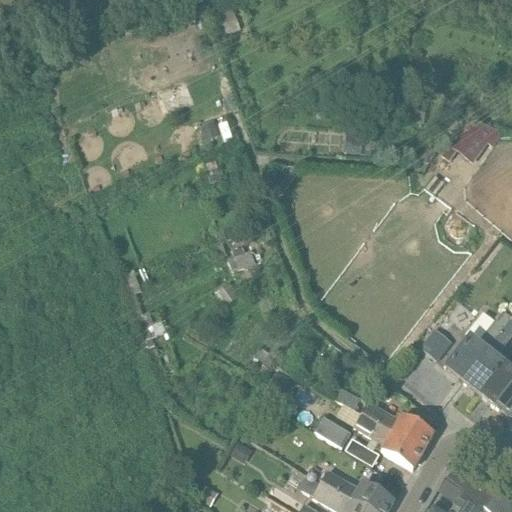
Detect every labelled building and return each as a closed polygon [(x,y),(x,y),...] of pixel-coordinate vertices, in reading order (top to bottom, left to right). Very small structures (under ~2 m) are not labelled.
[(217,14),(207,18),(215,41),(225,37),(217,14)] [(395,123),(421,128),(425,108),(399,103),(395,123)] [(200,128),(205,143),(217,139),(212,123),(200,128)] [(492,149),(501,136),(497,133),(463,124),(438,158),(447,165),(455,154),(473,167),(488,146),(492,149)] [(344,156),(361,157),(363,130),(346,129),(344,156)] [(275,202),(295,175),(292,170),(269,170),(263,177),(271,201),(275,202)] [(228,233),(217,237),(220,245),(231,241),(228,233)] [(234,261),(238,274),(255,268),(250,255),(244,257),(234,261)] [(135,280),(134,277),(123,281),(123,279),(117,281),(158,389),(168,385),(151,341),(156,339),(148,315),(141,318),(128,283),(135,280)] [(227,286),(215,296),(226,310),(239,300),(227,286)] [(462,385),(511,323),(503,316),(496,324),(495,324),(477,347),(469,341),(445,372),(462,385)] [(478,398),(502,368),(493,361),(511,337),(511,323),(462,385),(478,398)] [(267,377),(294,337),(286,331),(269,356),(260,351),(254,360),(264,366),(259,372),(267,377)] [(437,365),(451,346),(434,333),(420,352),(437,365)] [(494,410),(511,387),(511,368),(509,373),(502,368),(478,398),(494,410)] [(291,382),(276,373),(267,389),(281,397),(291,382)] [(375,393),(380,397),(386,389),(380,385),(375,393)] [(511,387),(494,410),(511,423),(511,421),(511,387)] [(353,414),(360,403),(339,390),(332,401),(353,414)] [(367,405),(366,406),(359,418),(422,455),(433,437),(400,418),(397,423),(367,405)] [(422,455),(359,418),(353,429),(385,448),(381,455),(412,473),(422,455)] [(341,452),(350,437),(323,421),(314,436),(341,452)] [(344,455),(372,471),(379,459),(351,443),(344,455)] [(244,466),(251,455),(237,446),(230,458),(244,466)] [(482,511),(493,491),(458,465),(447,481),(463,493),(457,500),(465,505),(460,511),(482,511)] [(319,487),(361,511),(388,511),(393,505),(360,486),(357,492),(327,474),(319,487)] [(361,511),(319,487),(306,479),(299,491),(334,511),(361,511)] [(210,510),(217,497),(206,490),(198,503),(210,510)] [(511,511),(511,504),(493,491),(482,511),(511,511)]
